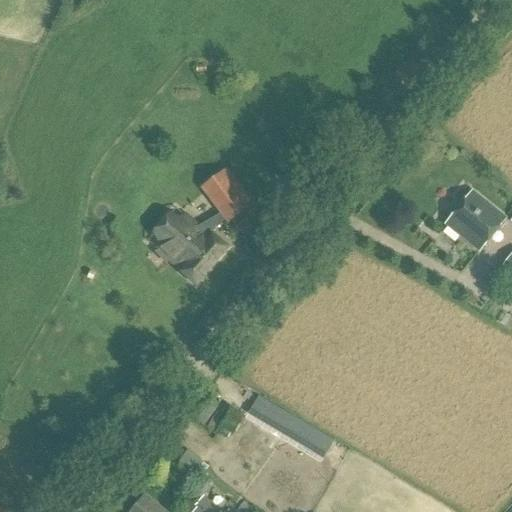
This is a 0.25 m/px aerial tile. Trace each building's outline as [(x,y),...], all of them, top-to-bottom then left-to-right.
[(204,186),(203,188),(222,213),(198,228),(206,235),(227,219),(229,222),(251,206),(224,171),(204,186)] [(479,251),(505,219),(472,193),(447,225),(479,251)] [(206,235),(198,228),(196,230),(185,221),(184,221),(183,220),(178,226),(168,218),(155,234),(164,242),(161,247),(159,248),(160,249),(173,259),(171,260),(172,261),(184,271),(182,273),(196,285),(226,248),(212,237),(210,238),(207,236),(206,235)] [(511,281),(511,253),(498,271),(511,281)] [(258,397),(247,416),(322,461),(334,442),(258,397)] [(198,497),(207,486),(200,480),(191,491),(198,497)] [(165,511),(146,496),(132,511),(165,511)] [(219,511),(202,498),(194,507),(196,509),(193,511),(219,511)]
